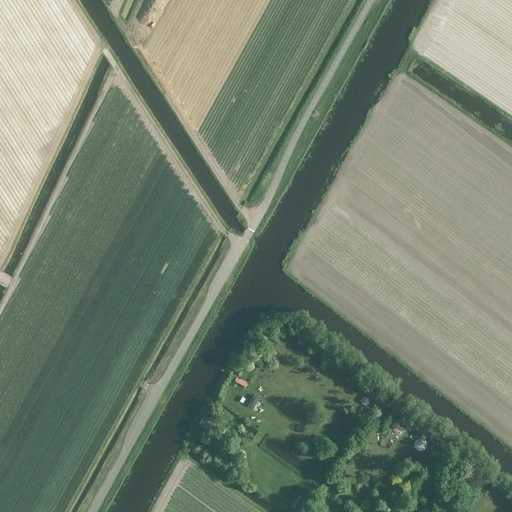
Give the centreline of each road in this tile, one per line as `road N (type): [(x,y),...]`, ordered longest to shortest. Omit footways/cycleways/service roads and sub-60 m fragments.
road 1 (residential): [(91,511),(250,228)]
road 2 (track): [(156,394),(0,278)]
